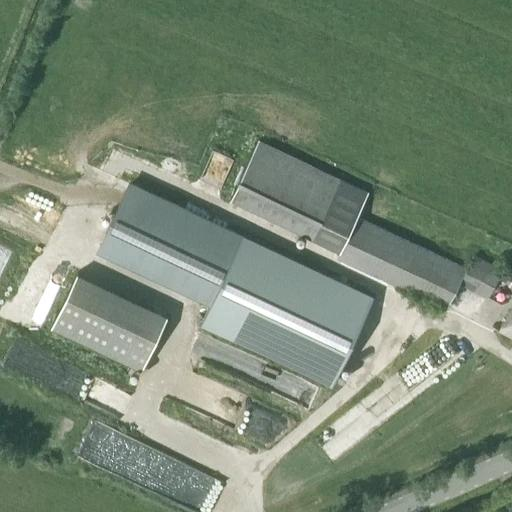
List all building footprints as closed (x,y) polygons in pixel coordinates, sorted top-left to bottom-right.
[(229,199),(340,250),(355,217),(367,192),(257,141),(229,199)] [(332,380),(370,300),(240,239),(240,237),(130,184),(100,245),(212,299),(202,319),(332,380)] [(488,296),(500,269),(472,256),(466,268),(355,217),(340,250),(336,258),(446,309),(458,282),(488,296)] [(140,367),(163,309),(69,272),(46,329),(140,367)] [(511,306),(500,330),(511,336),(511,306)] [(268,444),(282,417),(238,394),(224,422),(268,444)] [(279,484),(271,491),(283,505),(341,453),(331,442),(304,466),(295,456),(272,476),(279,484)]
